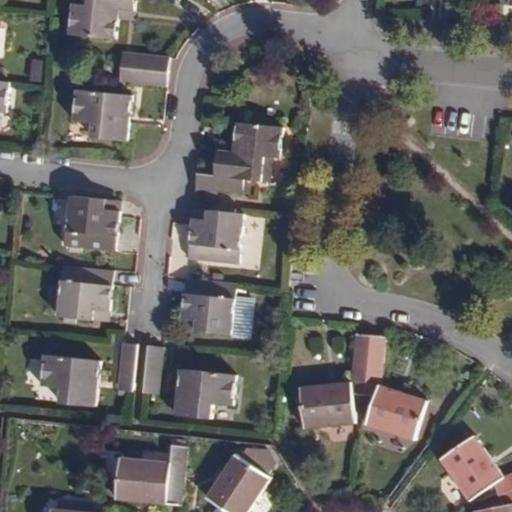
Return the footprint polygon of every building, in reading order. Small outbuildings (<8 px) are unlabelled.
[(137,0),(89,0),(88,6),(81,5),(73,5),(70,35),(117,39),(119,20),(120,10),(137,12),(137,0)] [(119,20),(136,22),(137,12),(120,10),(119,20)] [(122,68),(169,73),(170,58),(123,54),(122,68)] [(168,88),(169,73),(122,68),(120,84),(168,88)] [(0,85),(0,117),(12,118),(14,87),(0,85)] [(133,114),(135,97),(80,91),(77,123),(95,124),(93,139),(131,143),(133,124),(127,124),(127,113),(133,114)] [(197,175),(196,190),(245,195),(247,180),(263,182),(265,157),(273,157),(282,158),(284,127),(237,122),(234,143),(233,152),(218,150),(215,177),(197,175)] [(234,143),(218,142),(218,150),(233,152),(234,143)] [(263,182),(270,182),(273,157),(265,157),(263,182)] [(65,248),(118,253),(121,218),(122,212),(106,210),(107,200),(70,196),(65,248)] [(122,212),(123,202),(107,200),(106,210),(122,212)] [(210,221),(211,210),(194,209),(193,220),(210,221)] [(193,220),(189,260),(241,265),(246,214),(211,210),(210,221),(193,220)] [(95,311),(111,313),(115,272),(63,267),(58,319),(63,319),(62,326),(77,328),(78,321),(94,323),(95,311)] [(199,321),(197,333),(235,336),(240,284),(188,278),(184,320),(199,321)] [(110,324),(111,313),(95,311),(94,323),(110,324)] [(183,331),(197,333),(199,321),(184,320),(183,331)] [(365,396),(371,335),(356,333),(352,382),(301,392),(310,433),(357,423),(353,395),(365,396)] [(386,336),(371,335),(365,396),(376,396),(367,424),(415,440),(428,401),(381,385),(386,336)] [(135,390),(139,343),(123,342),(119,388),(135,390)] [(169,346),(153,345),(149,391),(165,393),(169,346)] [(99,409),(101,387),(96,387),(96,377),(102,378),(103,361),(46,356),(43,388),(64,390),(63,405),(99,409)] [(240,375),(185,370),(184,387),(189,387),(189,399),(183,398),(182,417),(218,421),(220,405),(237,408),(240,375)] [(494,486),(498,496),(511,490),(511,473),(505,476),(476,436),(441,460),(470,501),(494,486)] [(192,452),(177,450),(176,469),(127,463),(122,502),(185,509),(192,452)] [(246,511),(270,478),(239,456),(209,498),(229,511),(246,511)] [(511,511),(511,490),(498,496),(503,506),(478,511),(511,511)]
